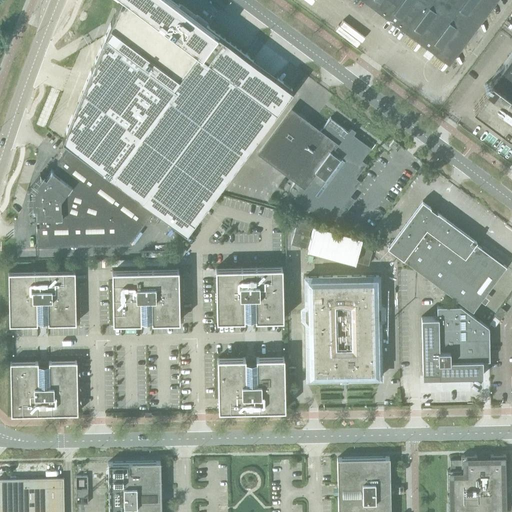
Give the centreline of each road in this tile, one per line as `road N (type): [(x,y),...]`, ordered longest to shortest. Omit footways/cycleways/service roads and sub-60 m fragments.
road 1 (tertiary): [(511,433),(19,441)]
road 2 (unclassified): [(511,201),(243,0)]
road 3 (tertiary): [(0,159),(58,0)]
